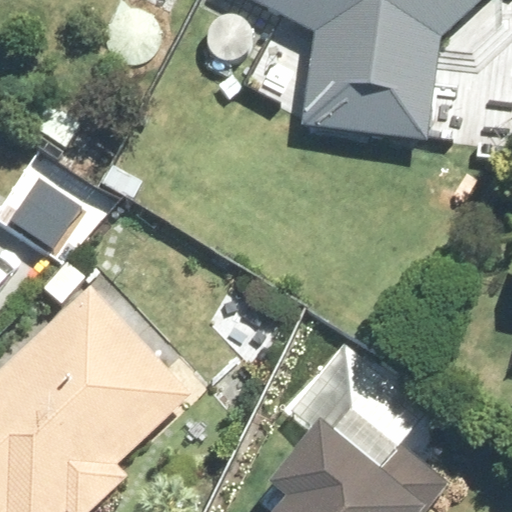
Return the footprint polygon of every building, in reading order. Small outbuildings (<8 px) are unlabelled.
[(239,0),(324,45),(310,136),(436,154),(450,55),(511,0),(239,0)] [(106,48),(108,52),(118,62),(123,65),(128,66),(133,67),(138,67),(143,66),(148,64),(152,62),(157,58),(160,55),(163,50),(165,45),(166,40),(166,35),(165,30),(164,25),(162,20),(159,16),(155,12),(151,9),(146,7),(141,5),(136,5),(131,5),(126,6),(121,8),(117,11),(113,14),(109,18),(107,22),(105,27),(104,32),(104,37),(104,43),(106,48)] [(205,57),(192,79),(219,95),(232,74),(205,57)] [(37,135),(70,158),(87,134),(53,111),(37,135)] [(64,252),(31,225),(0,263),(0,276),(27,298),(64,252)] [(197,403),(214,385),(187,355),(169,373),(97,296),(0,387),(0,511),(109,511),(136,487),(125,477),(200,406),(197,403)] [(286,511),(438,511),(453,495),(405,454),(433,419),(353,352),(298,416),(332,445),(280,506),(286,511)] [(224,390),(242,409),(260,392),(243,374),(224,390)] [(431,463),(444,472),(450,461),(438,453),(431,463)]
